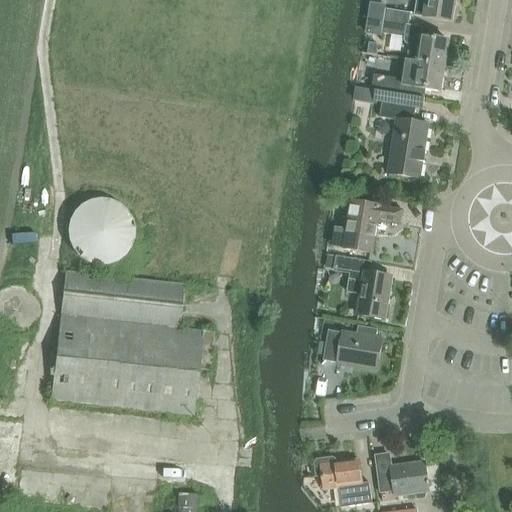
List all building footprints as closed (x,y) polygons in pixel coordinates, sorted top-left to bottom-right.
[(457,0),(417,0),(415,16),(425,18),(454,23),(457,0)] [(387,10),(385,22),(410,26),(412,14),(387,10)] [(411,45),(408,61),(446,68),(450,43),(422,38),(424,28),(410,26),(385,22),(383,34),(405,38),(405,41),(408,44),(411,45)] [(375,77),(373,91),(376,92),(379,92),(422,100),(424,90),(438,92),(442,93),(446,68),(408,61),(406,76),(402,76),(399,79),(398,81),(375,77)] [(357,89),(356,100),(377,104),(379,92),(376,92),(373,91),(357,89)] [(388,175),(420,180),(428,126),(413,123),(415,109),(382,104),(380,118),(396,121),(388,175)] [(352,202),(344,250),(374,255),(380,221),(402,224),(404,211),(352,202)] [(337,257),(335,272),(351,275),(348,294),(362,296),(358,316),(385,321),(392,278),(370,274),(372,263),(337,257)] [(195,418),(201,372),(211,373),(215,336),(180,332),(185,289),(67,275),(52,402),(195,418)] [(357,335),(343,333),(343,334),(330,331),(324,363),(338,365),(378,372),(383,340),(377,339),(378,330),(359,327),(357,335)] [(395,498),(429,493),(425,464),(392,468),(391,457),(377,459),(382,494),(395,492),(395,498)] [(317,460),(315,464),(317,478),(324,478),(326,491),(340,489),(343,509),(374,504),(371,483),(364,484),(361,461),(337,464),(337,461),(334,458),(317,460)]
